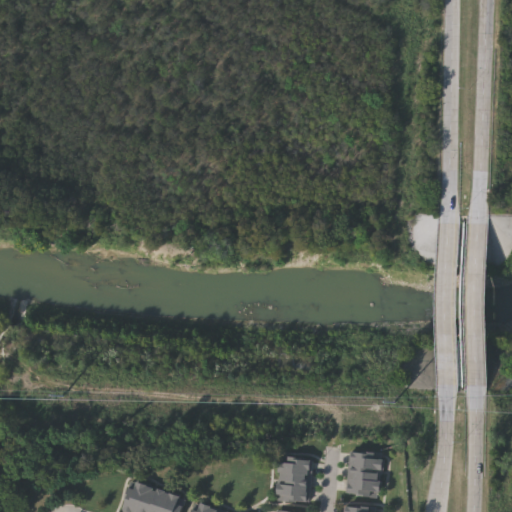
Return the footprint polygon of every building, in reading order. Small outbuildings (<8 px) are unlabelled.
[(350,467),(352,453),(384,456),(383,470),(350,467)] [(280,472),(281,458),(314,460),(312,475),(280,472)] [(349,480),(350,467),(383,470),(382,484),(349,480)] [(278,486),(280,472),(312,475),(311,489),(278,486)] [(347,494),(349,480),(382,484),(380,497),(347,494)] [(138,511),(124,511),(134,483),(147,487),(138,511)] [(277,500),(278,486),(311,489),(310,503),(277,500)] [(153,511),(138,511),(147,487),(160,491),(153,511)] [(167,511),(153,511),(160,491),(173,495),(167,511)] [(181,511),(167,511),(173,495),(186,499),(181,511)] [(209,511),(194,511),(198,502),(211,506),(209,511)]
